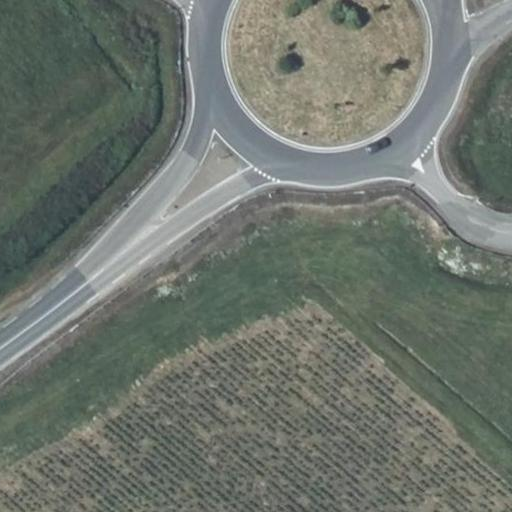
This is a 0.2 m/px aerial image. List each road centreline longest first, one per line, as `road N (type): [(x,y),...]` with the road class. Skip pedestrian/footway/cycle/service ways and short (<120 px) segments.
road 1 (tertiary): [(37,325),(165,235),(285,165)]
road 2 (tertiary): [(216,108),(162,198),(37,325)]
road 3 (tertiary): [(511,233),(462,211),(400,148)]
road 4 (tertiary): [(285,165),(325,172),(364,166),(400,148)]
